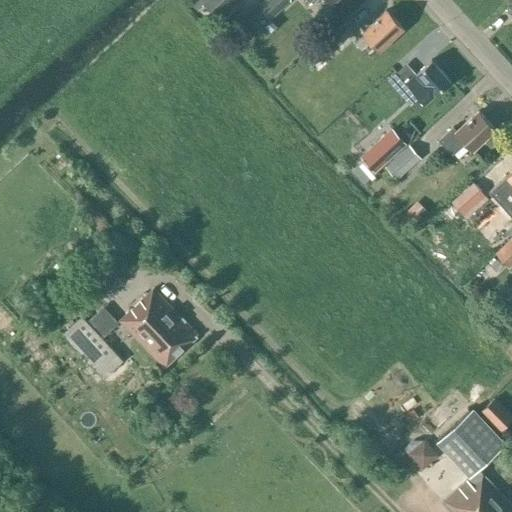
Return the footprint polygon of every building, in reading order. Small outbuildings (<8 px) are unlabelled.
[(233,0),(205,0),(203,2),(216,16),(233,0)] [(289,0),(265,0),(258,7),(270,19),(290,2),(289,0)] [(403,29),(386,11),(362,32),(363,34),(355,42),(362,49),(370,41),(379,51),(403,29)] [(355,30),(346,20),(308,55),(316,64),(355,30)] [(405,83),(423,103),(434,94),(450,80),(431,60),(416,74),(407,64),(388,80),(397,90),(405,83)] [(465,142),(473,150),(495,130),(478,111),(456,131),(452,127),(438,139),(452,155),(465,142)] [(404,144),(392,131),(363,157),(375,170),(404,144)] [(421,159),(409,145),(385,167),(397,181),(421,159)] [(511,170),(488,192),(511,217),(511,216),(511,170)] [(473,182),(450,201),(464,218),(487,199),(473,182)] [(423,212),(435,201),(427,192),(415,204),(423,212)] [(511,263),(511,236),(494,253),(508,267),(511,263)] [(164,366),(197,335),(153,289),(120,320),(164,366)] [(105,377),(122,360),(102,338),(119,321),(111,312),(108,314),(102,307),(86,322),(82,316),(64,333),(105,377)] [(511,418),(511,413),(494,396),(479,412),(498,432),(511,418)] [(506,443),(472,407),(435,442),(468,478),(506,443)] [(511,511),(511,505),(482,473),(471,484),(467,479),(442,502),(451,511),(511,511)]
